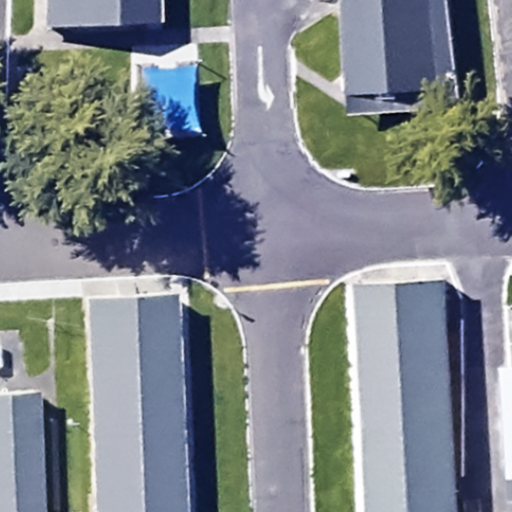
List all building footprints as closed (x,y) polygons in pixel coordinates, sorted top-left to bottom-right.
[(178,0),(56,0),(59,59),(181,52),(178,0)] [(456,0),(345,0),(353,133),(464,127),(456,0)] [(458,511),(447,301),(340,307),(351,511),(458,511)] [(184,511),(174,308),(81,313),(92,511),(184,511)] [(64,511),(58,402),(0,405),(0,511),(64,511)]
